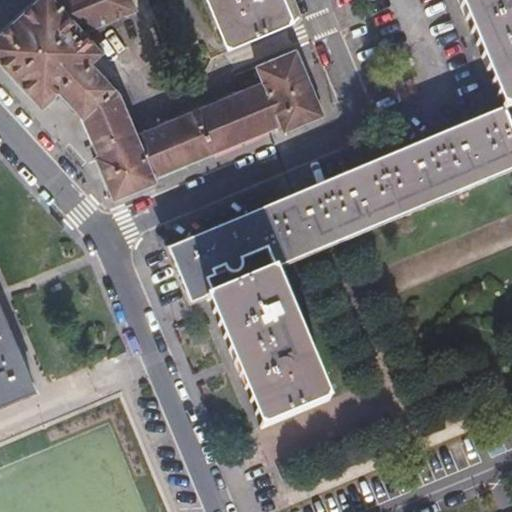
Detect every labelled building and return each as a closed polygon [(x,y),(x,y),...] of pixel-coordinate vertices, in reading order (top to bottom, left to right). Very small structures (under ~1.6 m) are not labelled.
[(31,0),(0,28),(0,61),(40,107),(56,96),(85,132),(96,157),(92,158),(111,200),(153,184),(150,178),(277,125),(279,131),(317,116),(292,52),(253,68),(260,85),(133,138),(117,102),(88,66),(101,57),(82,36),(136,14),(129,0),(31,0)] [(203,0),(204,0),(205,4),(209,13),(210,16),(214,25),(216,29),(220,40),(222,43),(288,16),(287,12),(282,0),(281,0),(203,0)] [(511,0),(455,0),(457,6),(459,9),(462,16),(463,19),(464,22),(468,32),(469,35),(473,44),(474,47),(478,55),(478,57),(480,60),(484,69),(485,72),(488,80),(490,84),(493,93),(495,96),(499,106),(501,111),(511,105),(511,0)] [(511,172),(511,105),(501,111),(493,114),(443,134),(393,155),(344,175),(284,200),(163,249),(186,306),(203,299),(274,270),(511,172)] [(274,270),(203,299),(205,304),(208,311),(210,315),(213,323),(215,327),(219,337),(220,340),(223,347),(224,349),(225,353),(229,362),(231,365),(233,370),(235,375),(236,378),(240,388),(241,391),(245,400),(247,404),(250,412),(252,415),(255,424),(256,427),(259,426),(327,398),(326,395),(322,386),(321,383),(317,374),(316,371),(312,362),(311,358),(307,349),(305,346),(301,336),(300,333),(296,324),(295,320),(291,311),(290,308),(286,298),(284,294),(280,286),(279,282),(276,274),(274,270)] [(0,403),(32,390),(0,313),(0,403)]
